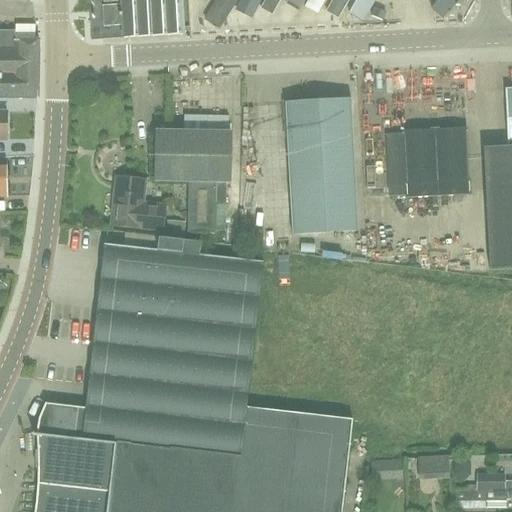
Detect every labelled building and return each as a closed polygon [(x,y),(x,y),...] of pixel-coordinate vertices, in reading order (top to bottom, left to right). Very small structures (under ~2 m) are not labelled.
[(119,0),(120,6),(101,7),(103,26),(121,25),(122,38),(184,34),(181,0),(119,0)] [(0,99),(38,99),(38,42),(15,41),(15,31),(0,31),(0,99)] [(364,66),(387,65),(387,55),(363,56),(364,66)] [(511,91),(506,91),(510,158),(486,159),(492,271),(511,269),(511,91)] [(358,232),(351,101),(285,105),(292,235),(358,232)] [(181,128),(223,129),(223,115),(181,115),(181,128)] [(405,200),(471,196),(467,128),(403,132),(403,134),(386,135),(389,199),(405,198),(405,200)] [(225,229),(226,184),(229,184),(231,132),(156,131),(155,183),(187,184),(186,234),(216,234),(216,229),(225,229)] [(142,206),(145,182),(118,179),(113,227),(161,232),(164,208),(142,206)] [(158,252),(105,246),(102,268),(99,294),(98,305),(92,354),(87,402),(86,409),(160,417),(180,242),(159,240),(158,252)] [(341,511),(352,422),(246,410),(263,264),(199,257),(201,244),(180,242),(160,417),(156,448),(116,443),(108,511),(341,511)] [(287,287),(319,286),(319,271),(287,272),(287,287)] [(108,511),(116,443),(156,448),(160,417),(86,409),(45,404),(45,406),(39,420),(37,428),(36,438),(38,463),(38,469),(38,485),(36,503),(34,511),(108,511)] [(444,464),(441,449),(430,452),(434,466),(444,464)] [(373,470),(403,470),(403,455),(373,454),(373,470)] [(451,491),(451,492),(507,491),(511,490),(511,482),(507,482),(505,475),(476,476),(476,485),(466,485),(466,491),(451,491)] [(511,490),(507,491),(451,492),(451,503),(485,503),(485,502),(506,502),(507,500),(511,500),(511,490)]
